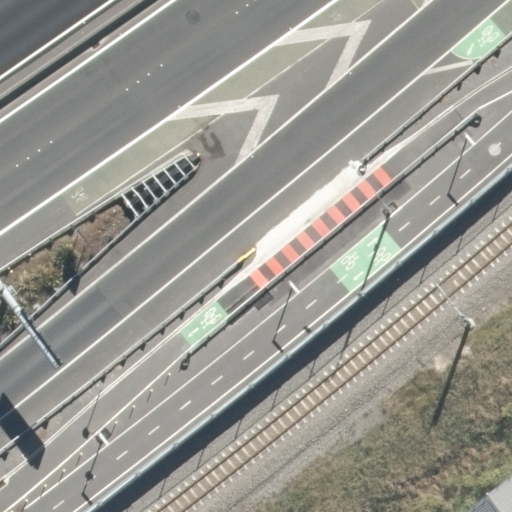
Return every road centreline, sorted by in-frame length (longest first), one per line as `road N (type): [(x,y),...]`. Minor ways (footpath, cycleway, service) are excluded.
road 1 (trunk): [(470,0),(0,386)]
road 2 (trunk): [(250,0),(0,181)]
